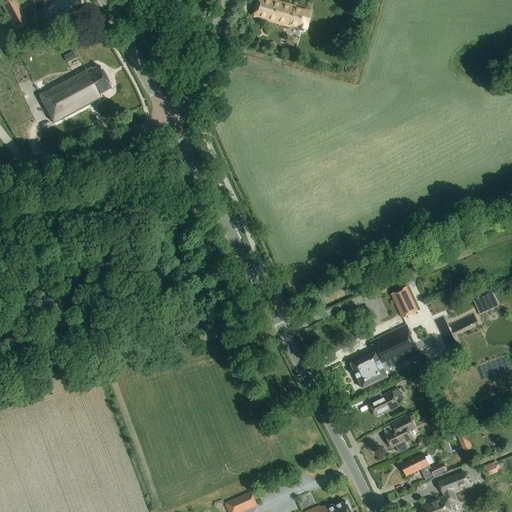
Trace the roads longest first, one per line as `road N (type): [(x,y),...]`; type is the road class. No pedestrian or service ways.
road 1 (residential): [(275,315),(511,209)]
road 2 (tertiary): [(275,315),(169,118)]
road 3 (tertiary): [(376,511),(275,315)]
road 4 (unclassified): [(0,171),(100,147),(169,118)]
road 5 (tertiary): [(169,118),(194,99),(225,0)]
road 6 (tertiary): [(169,118),(104,0)]
